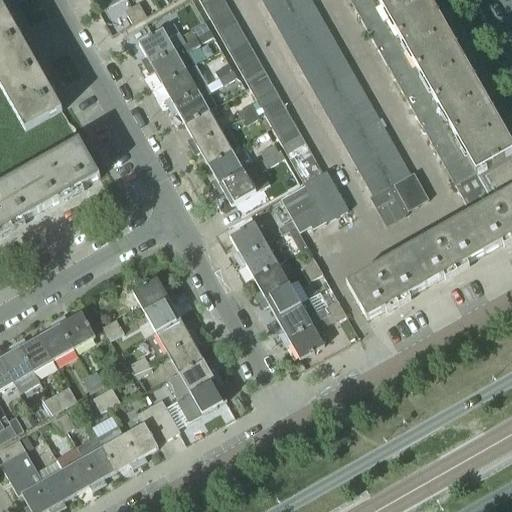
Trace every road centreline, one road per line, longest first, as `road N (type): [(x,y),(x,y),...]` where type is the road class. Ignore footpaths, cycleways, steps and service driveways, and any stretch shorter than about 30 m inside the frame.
road 1 (secondary): [(511,379),(281,511)]
road 2 (residential): [(292,426),(511,300)]
road 3 (residential): [(175,219),(50,0)]
road 4 (residential): [(292,426),(175,219)]
road 5 (residential): [(0,321),(175,219)]
road 6 (residential): [(142,511),(292,426)]
